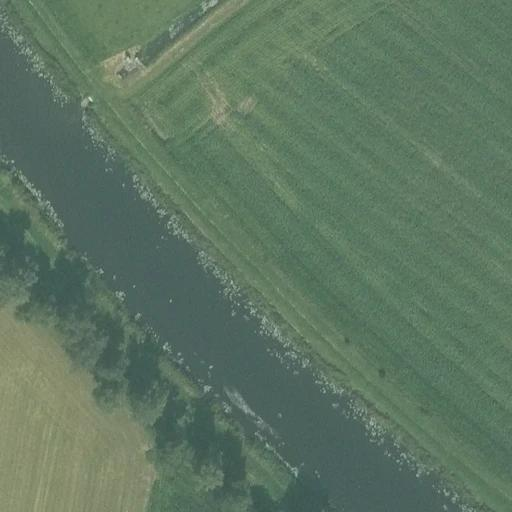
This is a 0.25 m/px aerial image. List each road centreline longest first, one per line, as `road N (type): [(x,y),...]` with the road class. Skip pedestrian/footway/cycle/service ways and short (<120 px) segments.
road 1 (track): [(33,0),(211,225),(511,507)]
road 2 (track): [(0,202),(121,350),(287,511)]
